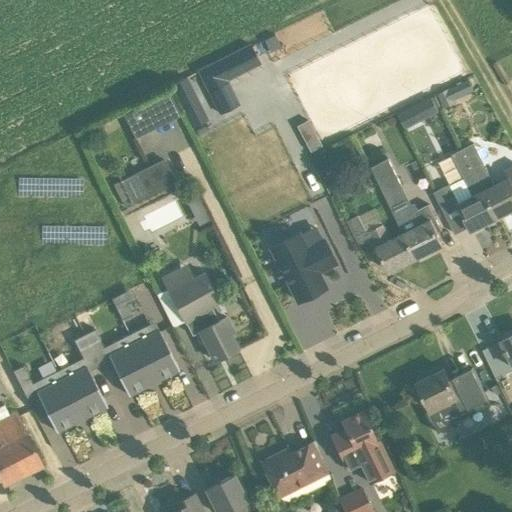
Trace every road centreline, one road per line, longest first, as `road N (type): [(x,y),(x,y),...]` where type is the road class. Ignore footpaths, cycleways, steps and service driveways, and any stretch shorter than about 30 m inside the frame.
road 1 (residential): [(23,511),(440,308),(511,264)]
road 2 (track): [(511,119),(443,0)]
